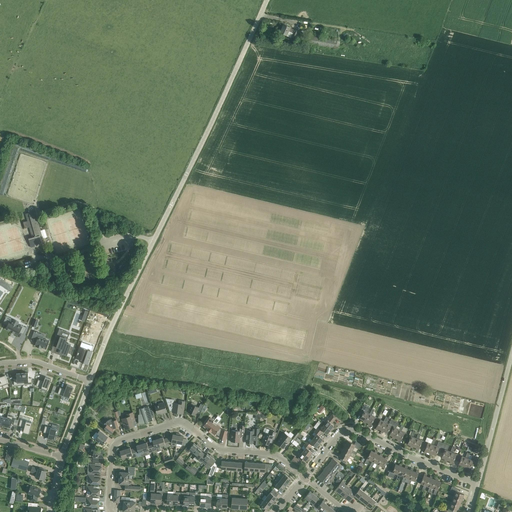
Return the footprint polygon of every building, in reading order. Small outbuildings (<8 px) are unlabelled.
[(290,27),(284,24),(283,25),(283,26),(283,27),(282,27),(282,28),(280,32),(287,35),(286,36),(291,38),(291,37),(295,39),(298,31),(295,30),(290,28),(290,27)] [(320,34),(309,32),(309,35),(308,43),(336,48),(337,40),(320,37),(320,34)] [(26,214),(29,227),(39,224),(37,218),(36,218),(35,216),(37,215),(36,209),(28,211),(29,213),(26,214)] [(39,224),(29,227),(32,237),(29,238),(31,247),(35,246),(35,245),(42,243),(40,237),(42,236),(39,224)] [(0,279),(0,284),(6,288),(9,284),(1,278),(0,279)] [(91,323),(105,328),(108,319),(95,314),(91,323)] [(7,323),(5,326),(16,334),(18,331),(23,335),(28,329),(23,325),(22,326),(19,324),(21,321),(17,318),(14,321),(9,317),(6,322),(7,323)] [(61,347),(60,350),(68,353),(69,350),(72,351),(74,345),(71,344),(71,342),(67,340),(69,334),(59,331),(54,344),(61,347)] [(39,348),(46,351),(50,340),(33,334),(30,342),(35,344),(34,347),(36,347),(35,348),(38,349),(39,348)] [(82,358),(87,360),(92,348),(86,345),(88,341),(81,339),(76,353),(82,356),(82,358)] [(28,373),(22,374),(23,383),(29,382),(29,385),(32,385),(31,379),(28,379),(28,373)] [(17,383),(23,383),(22,374),(16,374),(17,379),(13,380),(14,386),(17,386),(17,383)] [(38,380),(36,386),(47,390),(51,379),(45,377),(43,382),(38,380)] [(60,388),(57,394),(69,398),(72,391),(73,388),(72,388),(73,387),(67,385),(65,390),(60,388)] [(185,401),(179,400),(179,404),(174,403),(172,412),(180,413),(181,407),(184,408),(185,401)] [(156,410),(157,414),(161,413),(161,414),(167,412),(164,403),(158,404),(159,405),(155,406),(156,410)] [(199,407),(191,404),(190,407),(189,407),(187,412),(196,415),(198,409),(201,411),(203,405),(200,404),(199,407)] [(361,416),(360,418),(362,419),(363,420),(363,421),(362,421),(363,422),(364,422),(363,422),(364,423),(365,423),(365,422),(365,421),(370,414),(368,413),(366,412),(368,410),(369,408),(366,406),(364,405),(362,408),(361,410),(362,411),(364,412),(363,413),(361,416)] [(148,406),(139,409),(140,415),(139,415),(139,423),(146,423),(146,422),(148,422),(148,423),(149,423),(148,422),(153,420),(150,412),(153,411),(152,408),(149,409),(148,406)] [(370,414),(365,421),(366,422),(367,422),(368,423),(368,424),(369,425),(370,426),(372,422),(375,423),(378,418),(372,415),(374,411),(373,410),(372,409),(371,411),(370,414)] [(127,417),(122,419),(126,429),(133,427),(131,421),(135,420),(133,412),(126,414),(127,417)] [(322,423),(331,430),(334,425),(332,423),(337,417),(333,414),(326,423),(323,421),(322,423)] [(214,420),(210,417),(208,420),(207,420),(205,423),(203,426),(207,429),(210,432),(211,432),(214,435),(216,433),(220,436),(219,438),(225,440),(228,431),(221,429),(221,431),(218,429),(221,427),(216,423),(216,424),(213,421),(214,420)] [(378,418),(375,423),(377,425),(375,429),(376,430),(377,429),(378,430),(379,428),(380,429),(381,430),(386,422),(388,418),(387,417),(386,417),(384,421),(378,418)] [(107,425),(105,428),(112,433),(114,430),(113,429),(114,428),(119,427),(117,419),(112,421),(112,419),(111,419),(109,419),(108,420),(108,421),(107,421),(106,422),(105,423),(107,425)] [(24,427),(23,432),(29,434),(32,423),(20,420),(19,426),(24,427)] [(381,430),(381,432),(382,432),(383,432),(384,431),(387,433),(391,426),(392,427),(394,421),(391,420),(389,424),(386,422),(381,430)] [(394,421),(392,427),(393,427),(389,434),(393,436),(392,437),(393,438),(394,439),(395,437),(399,429),(396,428),(399,423),(394,421)] [(320,424),(316,429),(321,433),(323,431),(327,434),(331,430),(322,423),(320,424)] [(395,437),(398,439),(397,440),(398,441),(399,442),(402,438),(404,439),(407,433),(401,430),(404,426),(401,425),(399,429),(395,437)] [(49,434),(47,439),(54,441),(54,440),(55,440),(56,437),(55,437),(57,429),(45,426),(43,433),(49,434)] [(253,431),(247,430),(246,443),(252,443),(252,442),(254,442),(254,444),(258,445),(259,428),(255,428),(255,429),(253,429),(253,431)] [(313,434),(311,436),(320,443),(323,439),(319,435),(321,433),(316,429),(314,431),(317,434),(315,436),(313,434)] [(99,434),(95,440),(102,445),(105,441),(108,437),(99,430),(97,433),(99,434)] [(240,431),(232,430),(231,441),(234,442),(235,443),(237,442),(239,442),(240,437),(241,436),(240,435),(240,431)] [(276,433),(270,430),(268,434),(265,433),(262,442),(264,443),(263,444),(267,444),(268,444),(271,438),(274,439),(276,433)] [(413,431),(407,444),(411,445),(410,446),(411,447),(413,448),(413,446),(416,437),(413,436),(415,432),(413,431)] [(284,432),(281,436),(281,437),(277,443),(283,448),(291,438),(284,432)] [(171,445),(176,446),(178,434),(176,433),(176,435),(173,434),(172,436),(167,438),(168,443),(171,442),(171,445)] [(416,437),(413,446),(415,447),(417,448),(416,449),(417,449),(417,450),(418,450),(419,448),(420,446),(423,447),(425,441),(419,438),(420,434),(418,433),(416,437)] [(181,434),(178,434),(176,446),(177,443),(182,444),(185,446),(189,441),(187,439),(183,438),(184,436),(180,436),(181,434)] [(316,447),(320,443),(311,436),(310,438),(312,440),(310,443),(316,447)] [(150,443),(153,451),(157,450),(157,452),(161,450),(160,446),(157,437),(155,438),(156,439),(152,440),(153,442),(150,443)] [(169,446),(168,443),(167,438),(164,439),(163,437),(160,438),(159,437),(157,437),(160,446),(164,445),(164,448),(169,446)] [(425,441),(423,447),(426,448),(424,452),(425,453),(425,452),(427,453),(427,452),(429,452),(430,453),(434,444),(435,440),(434,439),(433,439),(431,443),(425,441)] [(343,445),(345,446),(353,450),(354,447),(359,449),(361,444),(356,441),(354,444),(348,440),(346,443),(345,443),(344,444),(343,445)] [(430,453),(429,455),(431,455),(432,455),(433,454),(436,455),(439,448),(441,449),(444,443),(438,441),(437,446),(434,444),(430,453)] [(136,446),(137,447),(134,448),(135,452),(136,457),(141,455),(140,452),(144,451),(141,442),(139,443),(139,445),(136,446)] [(143,442),(141,442),(144,451),(145,455),(150,454),(149,452),(153,451),(150,443),(147,444),(147,442),(144,443),(143,442)] [(193,452),(199,445),(197,444),(196,445),(194,443),(191,447),(188,445),(185,449),(188,452),(190,450),(193,452)] [(296,447),(309,457),(312,452),(308,449),(310,447),(305,443),(303,445),(306,447),(304,450),(298,445),(296,447)] [(444,443),(441,449),(444,450),(442,457),(445,459),(444,460),(446,460),(445,461),(447,461),(447,460),(447,459),(450,451),(447,450),(449,445),(444,443)] [(194,457),(198,460),(204,453),(202,451),(203,450),(200,448),(201,446),(199,445),(193,452),(196,455),(194,457)] [(345,446),(343,449),(342,448),(341,449),(340,450),(342,451),(350,455),(352,452),(356,455),(357,452),(353,450),(345,446)] [(450,451),(447,459),(447,460),(449,460),(450,461),(450,462),(451,463),(452,464),(453,462),(454,459),(457,461),(459,454),(453,452),(455,447),(454,447),(452,446),(450,451)] [(97,448),(92,447),(92,452),(94,453),(93,457),(102,457),(103,450),(97,450),(97,448)] [(124,448),(127,457),(132,455),(133,458),(136,457),(135,452),(134,448),(131,449),(130,447),(127,448),(127,447),(124,448)] [(309,457),(296,447),(299,450),(296,454),(299,456),(306,461),(309,457)] [(122,458),(127,457),(124,448),(122,448),(123,450),(120,451),(121,453),(119,454),(120,457),(122,457),(122,458)] [(368,456),(364,463),(367,464),(369,460),(372,461),(377,453),(378,452),(376,451),(375,451),(374,452),(371,450),(368,456)] [(350,455),(342,451),(340,454),(339,453),(338,455),(338,454),(337,456),(341,458),(340,460),(345,463),(349,458),(353,460),(354,458),(350,455)] [(459,454),(457,461),(460,462),(459,464),(458,466),(459,466),(461,466),(461,465),(463,466),(464,466),(468,458),(469,453),(468,453),(467,452),(465,457),(459,454)] [(206,455),(204,453),(198,460),(205,465),(206,463),(212,455),(211,454),(210,455),(207,453),(206,455)] [(372,461),(370,466),(371,466),(372,467),(374,462),(377,464),(382,456),(383,454),(382,454),(381,454),(380,454),(380,455),(377,454),(377,453),(372,461)] [(464,466),(464,468),(465,469),(465,468),(466,469),(467,467),(470,469),(473,461),(476,462),(478,457),(472,454),(471,459),(468,458),(464,466)] [(19,457),(14,455),(11,466),(26,471),(29,462),(19,459),(19,457)] [(212,455),(206,463),(205,465),(204,466),(209,469),(210,467),(211,468),(208,475),(210,476),(210,477),(208,477),(207,480),(210,481),(217,464),(214,462),(216,460),(213,458),(214,457),(212,455)] [(298,466),(301,462),(294,456),(291,460),(298,466)] [(377,464),(375,468),(377,469),(377,470),(380,465),(386,468),(389,463),(386,461),(388,457),(387,457),(386,457),(385,458),(384,457),(382,456),(377,464)] [(333,458),(329,463),(338,470),(341,465),(338,462),(333,458)] [(91,468),(91,472),(89,472),(89,475),(94,475),(95,472),(101,473),(102,467),(95,466),(95,464),(88,463),(88,468),(91,468)] [(338,470),(329,463),(325,468),(334,475),(338,470)] [(390,470),(388,476),(393,478),(395,473),(398,474),(401,466),(402,464),(401,464),(399,464),(399,465),(396,464),(393,471),(390,470)] [(398,474),(396,479),(397,479),(399,480),(400,475),(404,477),(407,468),(408,467),(406,466),(406,467),(405,466),(405,467),(402,466),(401,466),(398,474)] [(38,469),(32,467),(31,471),(37,473),(36,477),(39,478),(39,480),(45,481),(45,475),(44,475),(46,471),(45,470),(45,469),(43,468),(42,469),(38,468),(38,469)] [(325,468),(322,473),(330,480),(334,475),(325,468)] [(404,477),(402,481),(403,482),(404,482),(406,478),(409,479),(413,470),(413,469),(412,468),(412,469),(411,468),(410,470),(409,469),(407,468),(404,477)] [(120,472),(119,477),(129,478),(129,475),(134,475),(135,470),(129,469),(128,472),(120,472)] [(409,479),(407,483),(410,484),(412,480),(418,482),(420,477),(417,475),(419,471),(418,470),(417,471),(416,470),(416,472),(415,471),(413,470),(409,479)] [(282,478),(288,483),(291,479),(283,472),(280,476),(282,478)] [(330,480),(322,473),(318,478),(326,485),(330,480)] [(420,477),(418,482),(424,485),(422,489),(423,489),(425,490),(426,485),(429,477),(428,477),(426,476),(427,475),(426,474),(425,473),(424,475),(423,477),(420,477)] [(89,475),(87,475),(87,479),(91,479),(90,483),(100,484),(101,478),(94,478),(94,475),(89,475)] [(288,483),(282,478),(280,476),(279,475),(275,479),(279,482),(278,482),(285,487),(288,483)] [(429,477),(426,485),(430,487),(428,491),(429,492),(430,492),(432,488),(435,479),(434,479),(432,478),(432,477),(431,476),(430,475),(429,477)] [(435,479),(432,488),(435,489),(433,494),(436,495),(438,490),(441,482),(438,480),(438,479),(437,479),(437,478),(436,478),(435,479)] [(285,487),(278,482),(275,486),(282,491),(285,487)] [(340,494),(346,486),(342,482),(335,490),(340,494)] [(38,496),(41,489),(31,486),(28,493),(30,494),(30,500),(37,501),(38,496)] [(94,486),(87,486),(86,491),(90,491),(90,495),(100,496),(100,489),(93,489),(94,486)] [(340,494),(345,498),(351,489),(346,486),(340,494)] [(462,500),(463,501),(464,499),(463,499),(464,498),(463,498),(464,494),(457,491),(458,489),(452,486),(450,491),(455,493),(453,497),(462,500)] [(162,497),(165,497),(165,491),(165,488),(162,488),(162,490),(157,490),(157,493),(156,503),(161,503),(162,497)] [(349,502),(354,495),(360,489),(359,488),(356,493),(351,489),(345,498),(349,502)] [(354,495),(358,499),(364,492),(360,489),(354,495)] [(168,491),(165,491),(165,497),(167,497),(167,504),(172,504),(173,494),(173,492),(168,491)] [(309,501),(316,493),(314,491),(312,493),(310,491),(305,497),(309,501)] [(178,498),(181,498),(181,492),(176,492),(175,495),(173,494),(172,504),(178,504),(178,498)] [(186,493),(181,492),(181,498),(184,499),(183,505),(188,505),(189,496),(186,496),(186,493)] [(195,500),(197,500),(197,494),(195,494),(195,492),(189,492),(189,496),(188,505),(194,506),(195,500)] [(267,496),(273,502),(277,497),(270,492),(267,496)] [(358,499),(362,502),(368,495),(364,492),(358,499)] [(200,506),(205,506),(205,497),(206,493),(200,493),(200,494),(197,494),(197,500),(200,500),(200,506)] [(312,505),(314,507),(320,500),(318,498),(319,498),(316,496),(317,494),(316,493),(309,501),(313,504),(312,505)] [(216,507),(222,508),(222,498),(222,494),(217,494),(216,495),(214,495),(213,501),(217,501),(216,507)] [(205,497),(205,506),(211,507),(211,501),(213,501),(214,495),(211,495),(211,497),(205,497)] [(362,502),(366,505),(372,498),(368,495),(362,502)] [(460,503),(462,500),(453,497),(449,495),(448,497),(452,499),(451,502),(459,506),(461,506),(462,505),(461,505),(462,504),(460,503)] [(267,496),(264,500),(270,506),(273,502),(267,496)] [(93,498),(86,497),(86,498),(85,502),(85,506),(89,506),(99,507),(99,501),(93,500),(93,498)] [(130,501),(130,499),(130,498),(126,497),(126,499),(121,499),(120,505),(124,505),(123,511),(129,511),(130,501)] [(231,508),(239,509),(240,498),(232,497),(231,508)] [(240,498),(239,509),(247,509),(248,498),(240,498)] [(372,498),(366,505),(370,508),(376,501),(372,498)] [(322,511),(327,504),(325,502),(326,501),(324,499),(322,501),(320,500),(314,507),(317,509),(318,508),(322,511)] [(270,506),(264,500),(260,505),(267,510),(270,506)] [(459,506),(451,502),(446,500),(445,503),(450,505),(448,511),(450,511),(454,511),(455,510),(457,511),(459,511),(460,511),(459,510),(459,509),(458,509),(459,506)] [(32,507),(32,503),(28,502),(28,509),(30,509),(29,511),(41,511),(43,510),(41,509),(41,507),(32,507)]
